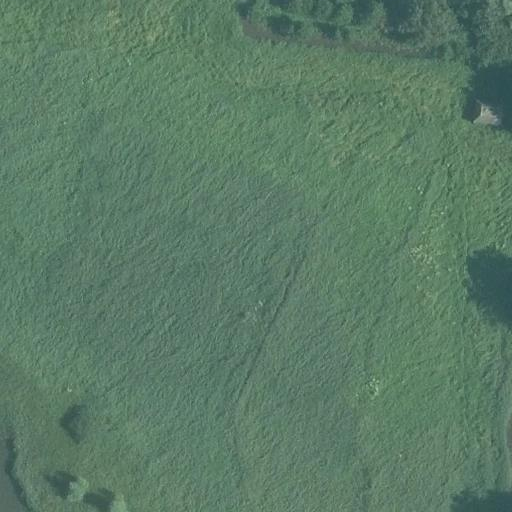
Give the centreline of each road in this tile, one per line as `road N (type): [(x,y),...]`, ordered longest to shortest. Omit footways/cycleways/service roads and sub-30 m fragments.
road 1 (track): [(224,0),(232,52),(438,81),(453,96),(453,137),(486,147),(511,144)]
road 2 (track): [(511,296),(491,453),(495,511)]
